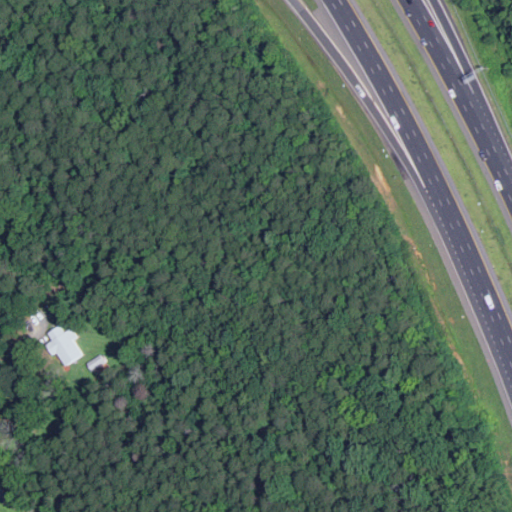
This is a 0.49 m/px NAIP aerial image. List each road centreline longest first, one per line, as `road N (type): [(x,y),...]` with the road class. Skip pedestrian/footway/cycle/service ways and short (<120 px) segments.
road 1 (motorway): [(343,0),(459,217),(511,348)]
road 2 (motorway): [(299,0),(389,123),(484,279)]
road 3 (motorway): [(502,163),(411,0)]
road 4 (motorway): [(502,163),(486,94),(443,0)]
